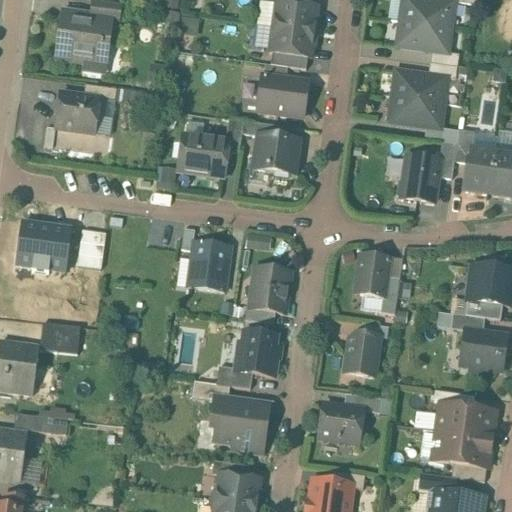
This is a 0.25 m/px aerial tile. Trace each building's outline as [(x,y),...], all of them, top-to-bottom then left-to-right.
[(279,0),(279,4),(314,9),(315,0),(279,0)] [(459,6),(420,0),(405,0),(402,25),(455,33),(459,6)] [(120,7),(93,3),(91,19),(109,22),(109,23),(118,24),(120,7)] [(279,4),(276,4),(272,30),(314,35),(317,10),(314,9),(279,4)] [(91,19),(62,15),(56,60),(103,67),(109,23),(109,22),(91,19)] [(455,33),(402,25),(399,48),(452,56),(455,33)] [(314,35),(272,30),(268,55),(307,61),(310,61),(314,35)] [(431,54),(429,67),(462,70),(463,58),(431,54)] [(307,61),(272,56),(270,68),(305,73),(307,61)] [(428,77),(393,73),(390,103),(446,109),(449,83),(455,84),(457,70),(429,67),(428,77)] [(263,79),(258,117),(302,122),(307,85),(263,79)] [(116,92),(84,87),(83,99),(99,101),(99,102),(114,104),(116,92)] [(83,99),(59,96),(54,131),(94,137),(99,102),(99,101),(83,99)] [(446,109),(390,103),(386,129),(443,136),(446,109)] [(243,125),(229,123),(225,144),(228,144),(226,155),(238,156),(241,137),(243,125)] [(278,129),(243,125),(241,137),(256,139),(256,138),(276,141),(278,129)] [(474,135),(458,133),(456,147),(454,165),(465,167),(465,166),(468,166),(470,153),(471,153),(474,135)] [(225,144),(183,138),(181,152),(175,153),(175,161),(179,164),(178,174),(223,180),(226,155),(228,144),(225,144)] [(276,141),(256,138),(256,139),(252,172),(272,175),(274,178),(287,180),(290,177),(294,178),(299,144),(276,141)] [(456,147),(441,145),(439,164),(440,164),(437,180),(451,182),(454,165),(456,147)] [(471,153),(470,153),(468,166),(465,166),(465,167),(462,195),(489,199),(495,156),(471,153)] [(511,158),(495,156),(489,199),(511,201),(511,158)] [(439,164),(406,160),(402,184),(399,186),(398,197),(400,201),(434,206),(437,180),(440,164),(439,164)] [(194,233),(183,231),(181,252),(191,254),(194,233)] [(245,247),(265,251),(267,237),(248,234),(245,247)] [(230,249),(193,244),(187,290),(224,295),(230,249)] [(388,263),(366,260),(359,265),(355,297),(382,301),(383,301),(386,281),(388,263)] [(402,262),(388,261),(388,263),(386,281),(399,282),(402,262)] [(511,293),(511,274),(472,269),(467,304),(501,309),(510,310),(511,293)] [(288,276),(256,271),(250,311),(250,312),(275,315),(283,316),(288,276)] [(399,282),(386,281),(383,301),(382,301),(380,316),(394,318),(399,282)] [(501,309),(467,304),(465,319),(484,322),(499,324),(501,309)] [(275,315),(250,312),(250,311),(245,310),(243,323),(273,327),(275,315)] [(465,319),(452,317),(450,332),(464,334),(464,333),(482,336),(484,322),(465,319)] [(87,332),(42,328),(39,354),(84,358),(87,332)] [(482,336),(464,333),(464,334),(462,351),(470,352),(467,370),(468,370),(468,374),(484,377),(484,372),(501,375),(506,339),(482,336)] [(275,339),(244,335),(242,347),(238,347),(235,372),(234,373),(251,375),(251,377),(252,377),(274,380),(278,352),(274,352),(275,339)] [(378,341),(356,338),(349,342),(345,375),(373,379),(378,341)] [(39,350),(0,344),(0,393),(32,398),(39,350)] [(251,375),(234,373),(235,372),(218,369),(216,387),(229,389),(250,392),(252,377),(251,377),(251,375)] [(216,387),(194,384),(191,400),(218,404),(227,405),(229,389),(216,387)] [(474,399),(435,394),(433,406),(443,408),(473,412),(474,399)] [(381,402),(345,396),(343,410),(362,413),(362,414),(379,416),(381,402)] [(392,404),(381,402),(379,416),(390,418),(392,404)] [(227,405),(218,404),(215,423),(220,423),(217,442),(235,444),(234,453),(257,456),(264,410),(227,405)] [(343,410),(323,407),(318,440),(358,446),(362,414),(362,413),(343,410)] [(473,412),(443,408),(440,434),(488,441),(489,429),(493,429),(495,415),(473,412)] [(47,420),(15,417),(13,432),(45,435),(47,420)] [(67,422),(47,420),(45,435),(65,437),(67,422)] [(27,437),(0,433),(0,481),(36,487),(40,463),(24,461),(27,437)] [(440,434),(436,434),(432,464),(453,467),(481,470),(483,456),(489,457),(492,441),(488,441),(440,434)] [(249,469),(213,464),(212,477),(218,478),(218,477),(247,481),(249,469)] [(487,472),(453,467),(451,481),(456,482),(485,486),(487,472)] [(364,479),(332,474),(331,487),(352,490),(352,491),(362,493),(364,479)] [(451,481),(420,476),(418,493),(427,495),(428,493),(454,497),(456,482),(451,481)] [(247,481),(218,477),(218,478),(215,503),(256,509),(260,483),(247,481)] [(331,487),(312,484),(308,511),(348,511),(352,491),(352,490),(331,487)] [(454,497),(428,493),(427,495),(425,511),(481,511),(483,501),(454,497)] [(25,511),(27,501),(2,497),(0,511),(5,511),(25,511)] [(255,511),(256,509),(215,503),(213,511),(255,511)]
